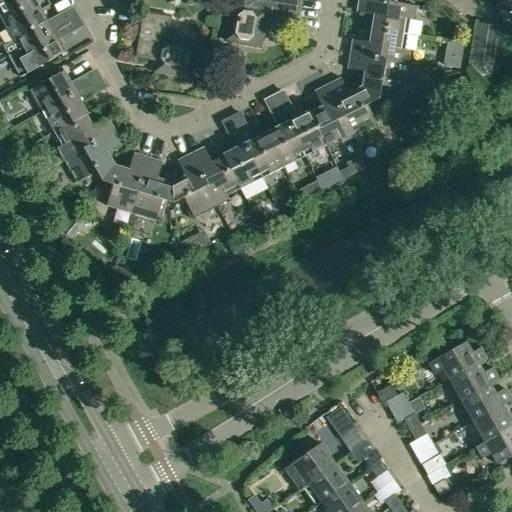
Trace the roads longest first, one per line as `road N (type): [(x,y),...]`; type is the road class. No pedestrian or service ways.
road 1 (residential): [(333,0),(325,49),(313,61),(175,130),(136,119),(81,0)]
road 2 (tertiary): [(110,443),(0,247)]
road 3 (unclassified): [(289,378),(483,270)]
road 4 (unclassified): [(289,378),(233,389),(110,443)]
road 5 (unclassified): [(140,495),(249,418),(289,378)]
road 6 (tertiary): [(0,294),(88,451)]
road 7 (residential): [(433,511),(358,404)]
